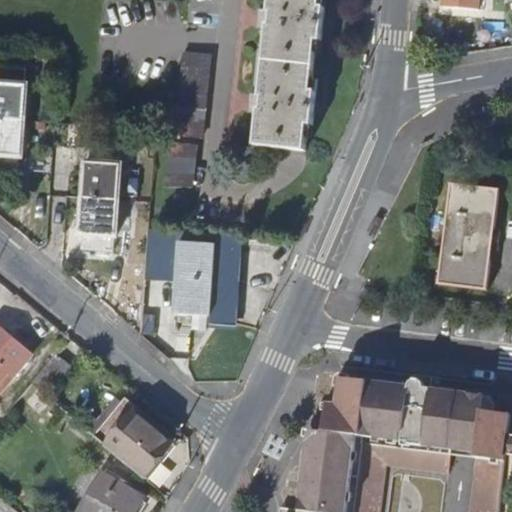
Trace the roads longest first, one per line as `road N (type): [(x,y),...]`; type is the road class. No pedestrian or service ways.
road 1 (residential): [(235,445),(0,243)]
road 2 (residential): [(234,0),(218,174),(228,195),(245,203),(265,199),(279,157)]
road 3 (residential): [(386,91),(294,324)]
road 4 (residential): [(294,324),(511,358)]
road 5 (residential): [(294,324),(235,445)]
road 6 (residential): [(386,91),(511,70)]
